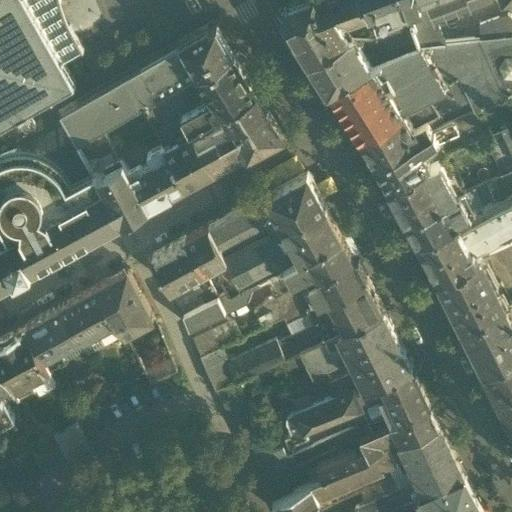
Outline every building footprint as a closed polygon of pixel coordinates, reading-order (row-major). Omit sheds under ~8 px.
[(0,0),(0,124),(75,82),(62,59),(82,48),(82,49),(83,48),(79,41),(76,34),(68,19),(62,3),(60,0),(0,0)] [(336,11),(333,6),(321,11),(317,0),(289,0),(288,0),(284,12),(311,54),(350,33),(336,11)] [(366,0),(317,0),(321,11),(333,6),(338,4),(352,13),(368,6),(366,0)] [(366,0),(368,6),(370,11),(379,8),(392,3),(400,0),(366,0)] [(408,0),(400,0),(392,3),(395,11),(410,5),(409,1),(408,0)] [(411,7),(414,16),(416,21),(411,22),(421,44),(422,44),(445,41),(437,19),(486,0),(421,0),(422,3),(411,7)] [(381,15),(373,18),(378,31),(414,16),(411,7),(410,5),(395,11),(392,3),(379,8),(381,15)] [(352,13),(338,4),(338,10),(336,11),(350,33),(354,33),(374,33),(378,31),(373,18),(370,11),(368,6),(352,13)] [(480,23),(481,37),(511,34),(511,14),(509,12),(480,23)] [(377,62),(421,44),(411,22),(416,21),(414,16),(378,31),(374,33),(354,33),(374,63),(377,62)] [(59,108),(73,133),(78,130),(69,113),(144,70),(214,30),(228,55),(235,51),(216,17),(59,108)] [(177,85),(199,72),(228,55),(214,30),(144,70),(159,95),(177,85)] [(311,54),(330,84),(354,71),(374,63),(354,33),(350,33),(311,54)] [(511,34),(481,37),(507,96),(511,93),(511,34)] [(445,41),(422,44),(445,87),(460,79),(461,79),(470,99),(476,110),(507,96),(481,37),(472,38),(445,41)] [(431,95),(445,87),(422,44),(421,44),(377,62),(404,110),(406,109),(431,95)] [(191,126),(223,109),(258,88),(235,51),(228,55),(199,72),(213,94),(183,111),(191,126)] [(330,84),(361,134),(404,110),(377,62),(374,63),(354,71),(330,84)] [(105,126),(144,104),(159,95),(144,70),(69,113),(78,130),(73,133),(78,141),(105,126)] [(177,85),(159,95),(144,104),(164,142),(166,145),(193,130),(191,126),(183,111),(213,94),(199,72),(177,85)] [(431,95),(440,113),(470,99),(461,79),(460,79),(445,87),(431,95)] [(214,121),(220,132),(268,104),(258,88),(223,109),(226,114),(214,121)] [(431,95),(406,109),(415,124),(428,119),(429,120),(440,113),(431,95)] [(285,130),(268,104),(220,132),(200,142),(214,168),(285,130)] [(432,125),(429,120),(428,119),(415,124),(406,109),(404,110),(361,134),(375,159),(412,139),(413,140),(434,130),(432,125)] [(443,118),(440,113),(429,120),(432,125),(443,118)] [(220,132),(214,121),(194,132),(200,142),(220,132)] [(454,121),(434,130),(413,140),(412,139),(375,159),(389,184),(431,161),(423,146),(437,138),(439,142),(441,141),(459,133),(454,121)] [(511,124),(502,129),(511,149),(511,124)] [(97,167),(98,168),(121,155),(105,126),(78,141),(94,169),(97,167)] [(193,130),(166,145),(186,183),(214,168),(200,142),(194,132),(193,130)] [(431,161),(441,157),(447,154),(441,141),(439,142),(437,138),(423,146),(431,161)] [(141,158),(128,165),(150,203),(186,183),(166,145),(164,142),(148,151),(153,159),(145,164),(141,158)] [(28,257),(97,219),(78,184),(70,188),(63,175),(57,168),(51,162),(45,159),(37,155),(26,154),(26,148),(16,149),(1,154),(0,152),(0,219),(1,221),(0,221),(0,252),(14,278),(33,267),(28,257)] [(36,150),(26,148),(26,154),(37,155),(45,159),(51,162),(57,168),(63,175),(70,188),(78,184),(93,176),(90,171),(72,181),(67,173),(61,164),(54,158),(45,153),(36,150)] [(121,155),(98,168),(114,198),(119,208),(124,217),(150,203),(128,165),(121,155)] [(441,157),(431,161),(389,184),(406,216),(461,193),(441,157)] [(94,169),(90,171),(93,176),(112,211),(119,208),(114,198),(98,168),(97,167),(94,169)] [(273,227),(290,258),(343,231),(308,168),(256,197),(271,228),(273,227)] [(93,176),(78,184),(97,219),(112,211),(93,176)] [(462,192),(461,193),(406,216),(418,238),(456,220),(472,212),(462,192)] [(456,220),(463,231),(497,212),(511,204),(511,199),(510,196),(493,203),(492,203),(492,202),(479,209),(472,212),(456,220)] [(226,256),(241,283),(263,272),(285,260),(290,258),(273,227),(271,228),(256,197),(209,223),(226,256)] [(475,247),(475,248),(484,244),(509,230),(511,227),(511,204),(497,212),(463,231),(472,248),(475,247)] [(124,217),(119,208),(112,211),(97,219),(28,257),(33,267),(71,246),(124,217)] [(463,231),(456,220),(418,238),(440,277),(479,256),(475,248),(475,247),(472,248),(463,231)] [(204,268),(218,260),(226,256),(209,223),(186,235),(204,268)] [(355,253),(343,231),(290,258),(285,260),(289,268),(288,268),(289,270),(296,284),(355,253)] [(153,253),(171,286),(183,280),(204,268),(186,235),(153,253)] [(482,254),(479,256),(440,277),(443,285),(463,324),(511,299),(511,242),(488,253),(482,256),(482,254)] [(488,253),(484,244),(475,248),(479,256),(482,254),(482,256),(488,253)] [(0,285),(14,278),(0,252),(0,285)] [(367,275),(355,253),(296,284),(274,294),(274,293),(273,293),(273,294),(266,298),(261,304),(254,308),(264,326),(284,316),(287,322),(309,311),(310,310),(308,306),(366,275),(367,275)] [(241,283),(226,256),(218,260),(221,267),(220,272),(226,284),(229,289),(241,283)] [(285,260),(263,272),(267,279),(267,280),(289,270),(288,268),(289,268),(285,260)] [(128,267),(99,283),(122,326),(125,331),(154,315),(128,267)] [(267,280),(274,293),(274,294),(296,284),(289,270),(267,280)] [(253,287),(267,279),(263,272),(241,283),(229,289),(218,294),(225,310),(226,311),(248,300),(253,287)] [(385,308),(366,275),(308,306),(310,310),(309,311),(314,323),(293,333),(278,340),(286,355),(300,349),(385,308)] [(171,286),(173,291),(185,285),(183,280),(171,286)] [(219,281),(213,285),(209,287),(213,296),(218,294),(229,289),(226,284),(222,287),(219,281)] [(105,335),(122,326),(99,283),(62,303),(81,337),(101,326),(105,335)] [(173,291),(184,311),(201,303),(191,284),(187,283),(185,285),(173,291)] [(213,296),(201,303),(184,311),(190,326),(225,310),(218,294),(213,296)] [(511,354),(511,299),(463,324),(485,368),(511,354)] [(61,348),(81,337),(62,303),(27,322),(50,365),(66,356),(61,348)] [(385,308),(300,349),(307,363),(313,376),(349,359),(355,372),(329,384),(333,395),(314,403),(297,410),(296,410),(296,411),(303,427),(304,430),(305,430),(363,406),(357,390),(367,384),(413,365),(404,348),(393,326),(385,308)] [(287,322),(293,333),(314,323),(309,311),(287,322)] [(51,366),(50,365),(27,322),(0,336),(0,356),(19,392),(20,393),(35,384),(32,377),(51,366)] [(101,326),(81,337),(85,346),(88,351),(108,340),(105,335),(101,326)] [(277,336),(253,347),(262,366),(283,357),(286,355),(278,340),(277,336)] [(61,348),(66,356),(85,346),(81,337),(61,348)] [(201,355),(216,389),(237,378),(228,359),(229,359),(222,345),(201,355)] [(237,378),(262,366),(253,347),(229,359),(228,359),(237,378)] [(299,366),(307,363),(300,349),(286,355),(283,357),(288,367),(298,363),(299,366)] [(511,354),(485,368),(498,394),(511,386),(511,354)] [(6,398),(19,392),(0,356),(0,421),(1,423),(15,415),(6,398)] [(147,371),(152,381),(177,369),(173,358),(147,371)] [(432,404),(413,365),(367,384),(357,390),(363,406),(369,421),(373,431),(432,404)] [(32,377),(35,384),(40,393),(59,382),(51,366),(32,377)] [(216,390),(248,451),(268,441),(236,380),(216,390)] [(511,386),(498,394),(511,421),(511,386)] [(297,410),(314,403),(309,392),(293,398),(297,410)] [(441,423),(432,404),(373,431),(362,435),(367,447),(370,454),(382,449),(382,450),(385,448),(382,441),(399,434),(401,440),(441,423)] [(290,432),(303,427),(296,411),(292,412),(290,414),(288,416),(287,420),(287,423),(290,432)] [(78,419),(54,431),(69,462),(93,450),(78,419)] [(336,447),(362,435),(373,431),(369,421),(331,437),(336,447)] [(465,473),(441,423),(401,440),(400,441),(404,449),(414,468),(418,478),(425,492),(465,473)] [(284,435),(289,446),(309,438),(305,430),(304,430),(303,427),(290,432),(284,435)] [(400,441),(389,446),(393,454),(404,449),(400,441)] [(324,476),(311,482),(319,499),(369,477),(384,470),(383,468),(388,466),(396,462),(393,454),(389,446),(385,448),(382,450),(382,449),(370,454),(371,456),(361,460),(324,476)] [(254,460),(258,469),(287,456),(283,447),(254,460)] [(324,476),(361,460),(358,451),(356,448),(354,447),(318,462),(321,468),(324,476)] [(363,449),(358,451),(361,460),(371,456),(370,454),(367,447),(363,449)] [(258,469),(263,479),(283,470),(292,466),(287,456),(258,469)] [(388,466),(394,478),(403,473),(398,461),(396,462),(388,466)] [(394,478),(388,466),(383,468),(384,470),(369,477),(374,487),(394,478)] [(306,475),(309,483),(311,482),(324,476),(321,468),(306,475)] [(403,473),(394,478),(398,488),(400,488),(414,480),(418,478),(414,468),(403,473)] [(293,490),(283,470),(263,479),(274,499),(293,490)] [(486,511),(477,496),(465,473),(425,492),(419,495),(425,506),(428,511),(486,511)] [(365,503),(398,488),(394,478),(374,487),(361,492),(365,503)] [(415,484),(401,490),(405,500),(409,498),(419,495),(425,492),(418,478),(414,480),(415,484)] [(291,511),(298,509),(319,499),(311,482),(309,483),(293,490),(274,499),(280,511),(291,511)] [(357,511),(378,511),(405,500),(401,490),(400,488),(398,488),(365,503),(355,507),(355,508),(357,511)] [(425,506),(419,495),(409,498),(416,511),(425,506)] [(42,511),(37,503),(20,511),(42,511)]
